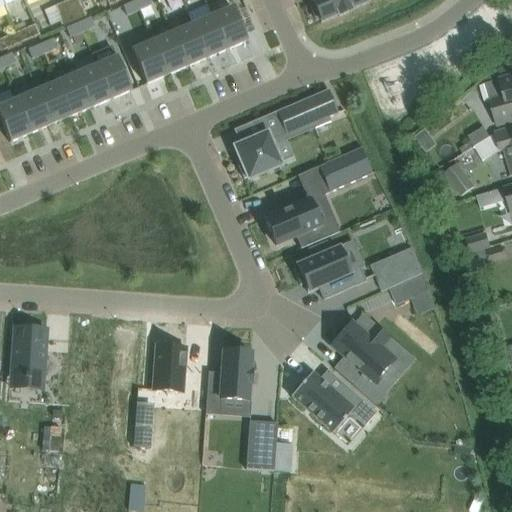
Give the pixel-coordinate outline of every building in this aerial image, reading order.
[(76,23),(86,19),(78,0),(68,0),(66,1),(76,23)] [(151,6),(148,0),(139,0),(135,2),(139,11),(151,6)] [(310,0),(312,4),(309,5),(316,22),(320,21),(321,24),(367,4),(364,0),(310,0)] [(55,6),(43,11),(50,26),(61,21),(63,26),(64,28),(76,23),(66,1),(55,6)] [(139,11),(135,2),(123,7),(127,16),(139,11)] [(246,42),(232,8),(211,17),(226,51),(246,42)] [(226,51),(211,17),(192,26),(206,60),(226,51)] [(82,33),(94,28),(90,19),(78,24),(82,33)] [(78,24),(66,29),(68,34),(70,38),(82,33),(78,24)] [(35,25),(15,33),(20,44),(40,35),(35,25)] [(206,60),(192,26),(172,34),(186,68),(206,60)] [(15,33),(8,36),(12,47),(20,44),(15,33)] [(186,68),(172,34),(152,42),(166,77),(186,68)] [(56,50),(52,40),(40,46),(44,55),(56,50)] [(131,51),(146,85),(166,77),(152,42),(131,51)] [(44,55),(40,46),(28,51),(32,60),(44,55)] [(15,64),(11,55),(0,59),(0,62),(3,69),(15,64)] [(131,92),(116,58),(96,66),(110,101),(131,92)] [(110,101),(96,66),(76,75),(90,109),(110,101)] [(90,109),(76,75),(56,83),(70,118),(90,109)] [(490,102),(497,127),(511,122),(511,76),(499,80),(485,85),(490,102)] [(70,118),(56,83),(36,92),(50,126),(70,118)] [(234,148),(241,164),(238,165),(244,180),(247,179),(248,181),(281,167),(271,143),(338,114),(328,90),(276,113),(256,122),(261,136),(234,148)] [(50,126),(36,92),(16,100),(31,135),(50,126)] [(0,107),(0,120),(10,143),(31,135),(16,100),(0,107)] [(475,148),(490,139),(484,128),(468,138),(471,143),(459,150),(463,155),(475,148)] [(490,139),(475,148),(483,162),(500,152),(505,150),(509,166),(511,175),(511,128),(507,130),(502,132),(490,139)] [(236,130),(218,138),(224,151),(242,143),(236,130)] [(363,149),(319,168),(330,194),(374,175),(363,149)] [(461,198),(475,187),(458,164),(444,175),(461,198)] [(319,226),(309,201),(265,220),(275,246),(295,237),(301,250),(340,233),(334,220),(319,226)] [(472,238),(465,240),(470,255),(476,254),(490,250),(486,234),(472,238)] [(298,268),(293,270),(300,286),(304,284),(306,287),(308,293),(318,289),(322,297),(323,301),(365,283),(359,269),(345,274),(335,251),(331,252),(328,243),(308,251),(312,260),(297,267),(298,268)] [(502,248),(485,253),(488,264),(505,259),(502,248)] [(412,250),(371,268),(382,293),(397,287),(423,276),(412,250)] [(423,276),(397,287),(404,304),(412,300),(428,293),(423,276)] [(342,356),(361,373),(351,385),(375,406),(386,393),(375,384),(396,360),(381,348),(390,337),(376,325),(367,336),(350,321),(333,341),(340,347),(337,351),(342,356)] [(14,329),(11,378),(24,379),(24,381),(29,381),(29,379),(43,380),(46,331),(14,329)] [(156,347),(152,392),(182,394),(185,350),(156,347)] [(250,373),(251,355),(223,353),(221,375),(208,374),(205,416),(220,417),(221,401),(247,403),(249,385),(250,385),(251,373),(250,373)] [(376,414),(327,371),(319,380),(312,373),(291,398),(333,434),(350,415),(364,428),(376,414)] [(136,407),(134,435),(148,436),(150,408),(136,407)] [(277,425),(249,423),(246,471),(274,472),(276,441),(277,425)] [(61,426),(43,425),(41,452),(60,453),(61,426)] [(132,480),(130,504),(144,505),(146,481),(132,480)]
